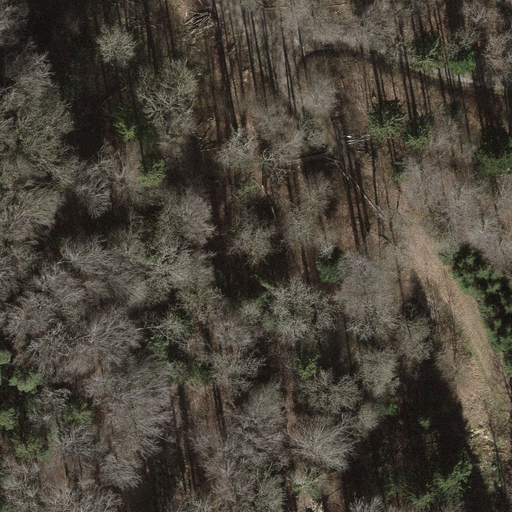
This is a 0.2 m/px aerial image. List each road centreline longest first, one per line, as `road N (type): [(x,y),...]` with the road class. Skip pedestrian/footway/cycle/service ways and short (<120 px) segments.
road 1 (track): [(254,42),(470,326),(511,414)]
road 2 (track): [(511,81),(436,55),(328,35),(254,42)]
